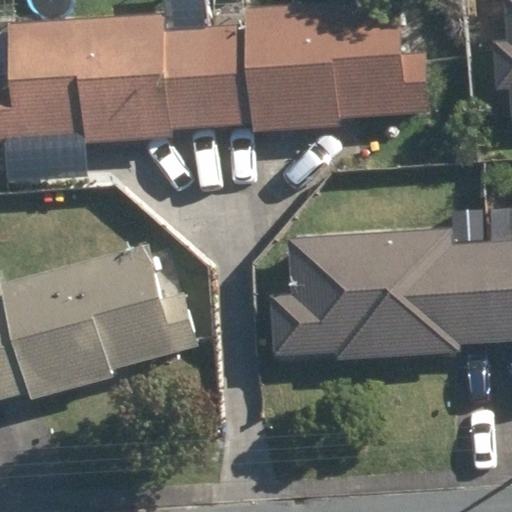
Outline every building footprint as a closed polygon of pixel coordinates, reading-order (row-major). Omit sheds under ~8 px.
[(173,132),(210,132),(203,0),(173,0),(164,1),(165,17),(7,25),(10,85),(0,85),(0,143),(87,140),(87,146),(174,141),(173,132)] [(511,90),(511,0),(503,0),(505,45),(493,46),(495,92),(511,90)] [(245,30),(208,32),(210,132),(254,129),(255,135),(342,131),(341,120),(431,116),(426,9),(402,10),(401,3),(244,11),(245,30)] [(452,230),(289,241),(293,297),(270,298),(274,360),(338,356),(338,364),(465,356),(464,349),(490,346),(487,246),(453,247),(452,230)] [(511,243),(487,246),(490,346),(511,345),(511,243)] [(0,300),(1,306),(0,305),(0,404),(29,396),(33,405),(118,382),(115,374),(200,349),(173,258),(154,264),(148,247),(0,290),(0,300)]
